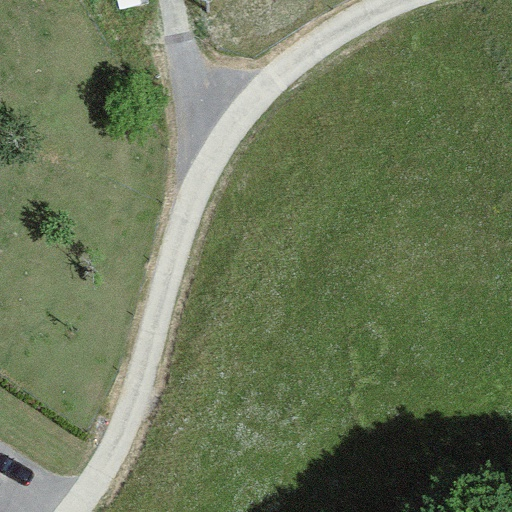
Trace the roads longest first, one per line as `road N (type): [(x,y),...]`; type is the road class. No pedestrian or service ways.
road 1 (track): [(212,153),(155,303),(122,452),(76,511)]
road 2 (track): [(390,0),(329,30),(212,153)]
road 3 (track): [(175,0),(212,153)]
